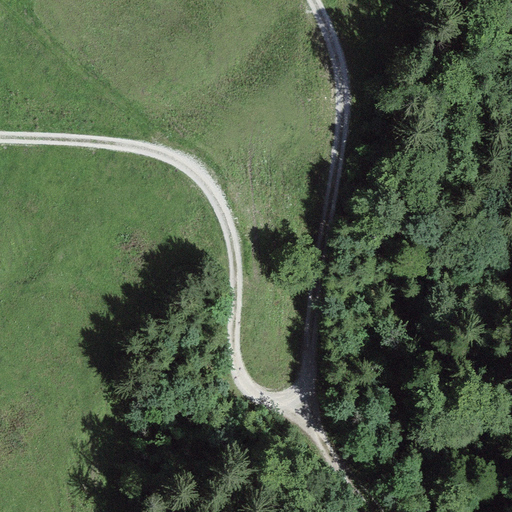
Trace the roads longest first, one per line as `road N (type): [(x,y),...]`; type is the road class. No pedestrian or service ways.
road 1 (track): [(319,0),(348,81),(337,190),(311,286),(319,332),(314,403),(354,511)]
road 2 (track): [(0,132),(182,150),(208,177),(234,244),(233,387),(257,402),(314,403)]
